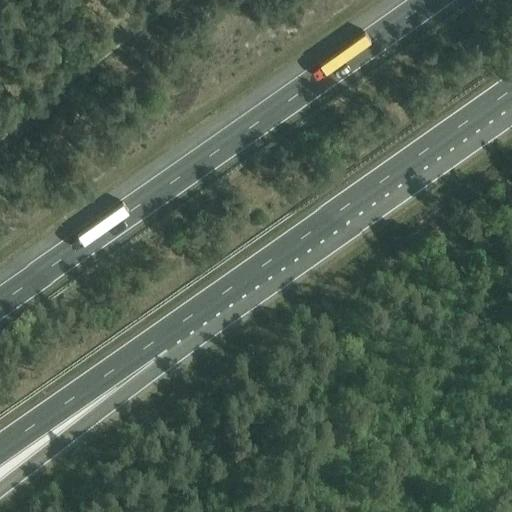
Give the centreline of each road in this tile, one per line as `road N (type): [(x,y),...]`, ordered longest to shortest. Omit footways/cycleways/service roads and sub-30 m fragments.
road 1 (motorway): [(432,0),(0,302)]
road 2 (motorway): [(156,340),(511,89)]
road 3 (track): [(0,136),(174,0)]
road 4 (motorway): [(0,487),(156,340)]
road 5 (motorway): [(0,448),(156,340)]
